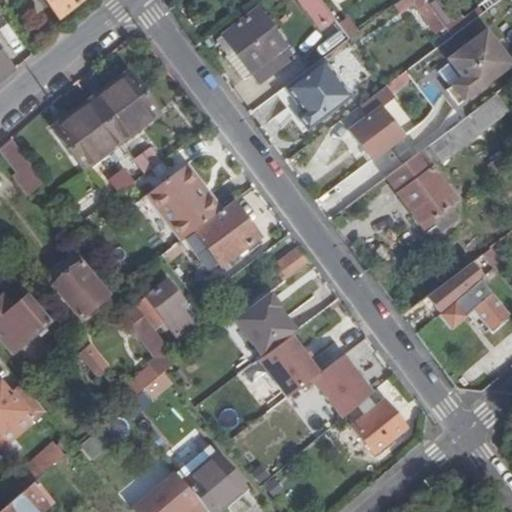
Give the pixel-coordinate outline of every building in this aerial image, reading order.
[(41,0),(56,19),(80,0),(41,0)] [(318,0),(303,0),(311,9),(306,13),(320,31),(334,20),(318,0)] [(437,36),(445,29),(423,0),(404,0),(394,8),(400,16),(414,5),(437,36)] [(259,11),(217,42),(228,56),(225,59),(243,82),(251,76),(261,88),(296,61),(259,11)] [(349,41),(357,35),(346,21),(339,27),(349,41)] [(511,67),(486,34),(448,62),(462,81),(446,93),(457,108),(511,67)] [(0,82),(11,74),(0,58),(0,82)] [(323,60),(278,94),(307,130),(352,97),(323,60)] [(91,104),(118,143),(157,115),(128,74),(110,87),(111,89),(91,104)] [(88,100),(91,104),(111,89),(110,87),(109,85),(88,100)] [(350,132),(372,162),(402,140),(380,111),(394,100),(386,89),(361,108),(369,119),(350,132)] [(492,93),(428,148),(443,165),(507,110),(492,93)] [(70,116),(72,119),(91,104),(88,100),(69,115),(70,116)] [(82,169),(118,143),(91,104),(72,119),(70,116),(52,129),(82,169)] [(10,139),(0,148),(0,151),(16,173),(12,177),(27,197),(44,185),(29,164),(10,139)] [(132,180),(160,162),(149,146),(122,164),(132,180)] [(399,195),(398,195),(423,229),(432,222),(440,231),(455,221),(447,210),(456,204),(431,171),(419,154),(397,170),(387,178),(399,195)] [(120,173),(118,170),(113,174),(116,177),(108,183),(116,193),(131,181),(123,171),(120,173)] [(193,231),(215,215),(181,170),(136,202),(169,249),(193,231)] [(80,213),(101,202),(94,190),(74,201),(80,213)] [(257,239),(231,203),(215,215),(193,231),(202,243),(218,265),(219,267),(257,239)] [(207,273),(218,265),(202,243),(191,252),(207,273)] [(309,263),(299,249),(274,268),(284,282),(309,263)] [(492,249),(482,256),(495,272),(504,266),(492,249)] [(79,263),(51,286),(81,323),(87,318),(84,315),(107,295),(79,263)] [(425,298),(438,316),(449,329),(467,314),(479,329),(484,326),(488,330),(505,315),(479,283),(483,280),(471,264),(425,298)] [(6,277),(0,282),(0,295),(2,298),(0,299),(0,341),(12,356),(47,325),(25,298),(24,299),(6,277)] [(165,282),(134,305),(136,308),(153,331),(163,324),(176,341),(192,329),(176,307),(180,304),(165,282)] [(294,331),(265,293),(231,319),(260,357),(267,352),(289,335),(294,331)] [(425,298),(419,302),(434,320),(438,316),(425,298)] [(162,373),(176,361),(153,331),(136,308),(121,319),(134,337),(137,335),(155,359),(147,366),(150,367),(157,378),(162,373)] [(319,373),(289,335),(267,352),(296,389),(311,379),(319,373)] [(89,347),(84,350),(89,355),(92,352),(89,347)] [(83,352),(82,350),(77,355),(96,377),(101,372),(88,357),(83,352)] [(88,357),(101,372),(101,373),(106,369),(92,352),(89,355),(88,357)] [(343,355),(319,373),(311,379),(340,417),(372,393),(343,355)] [(138,394),(157,378),(150,367),(130,384),(138,394)] [(0,384),(0,434),(24,413),(10,396),(0,384)] [(130,384),(119,393),(127,403),(138,394),(130,384)] [(21,387),(10,396),(24,413),(32,422),(44,413),(21,387)] [(197,407),(209,423),(226,410),(213,394),(197,407)] [(381,402),(350,426),(371,455),(402,429),(381,402)] [(24,413),(0,434),(0,449),(32,422),(24,413)] [(92,432),(76,445),(84,455),(100,442),(92,432)] [(52,446),(41,455),(51,467),(62,458),(52,446)] [(174,474),(181,483),(215,455),(208,447),(174,474)] [(41,455),(8,482),(18,494),(32,482),(51,467),(41,455)] [(203,509),(205,511),(216,511),(238,494),(230,484),(236,480),(215,455),(181,483),(203,509)] [(199,511),(203,509),(181,483),(174,474),(131,511),(132,511),(199,511)] [(230,484),(238,494),(244,489),(236,480),(230,484)] [(18,494),(0,509),(0,511),(39,511),(50,503),(32,482),(18,494)]
